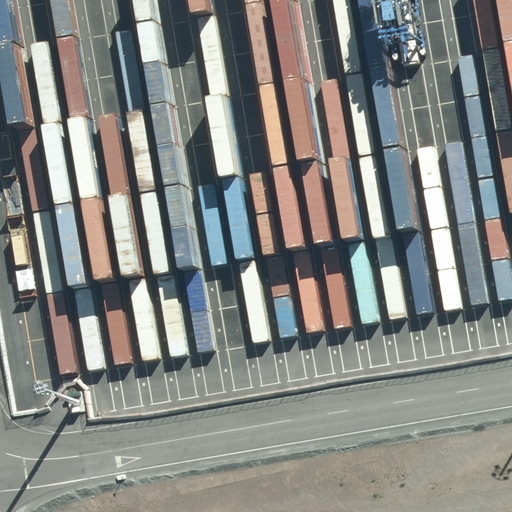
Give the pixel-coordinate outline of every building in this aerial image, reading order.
[(159,70),(103,79),(107,102),(118,100),(123,131),(152,126),(153,133),(167,131),(166,122),(188,119),(183,85),(162,89),(159,70)] [(437,120),(399,127),(403,151),(481,137),(474,97),(435,104),(437,120)] [(486,138),(465,148),(485,186),(506,175),(486,138)] [(374,147),(353,151),(361,196),(382,192),(374,147)] [(250,177),(225,180),(229,204),(253,200),(250,177)] [(225,230),(226,230),(228,230),(229,230),(230,230),(231,229),(232,228),(233,228),(234,227),(234,226),(235,225),(236,225),(236,224),(237,223),(237,222),(238,220),(238,219),(238,218),(238,217),(238,216),(238,215),(237,214),(237,213),(237,212),(236,211),(235,210),(235,209),(234,208),(233,207),(232,207),(231,206),(230,206),(229,205),(228,205),(227,205),(226,204),(225,204),(224,205),(222,205),(221,205),(220,205),(219,206),(218,206),(217,207),(216,208),(215,209),(214,210),(214,211),(213,212),(213,213),(212,214),(212,215),(212,217),(212,218),(212,219),(212,220),(213,221),(213,222),(213,223),(214,224),(215,225),(215,226),(216,227),(217,228),(218,228),(219,229),(220,229),(221,230),(222,230),(223,230),(224,230),(225,230)]
